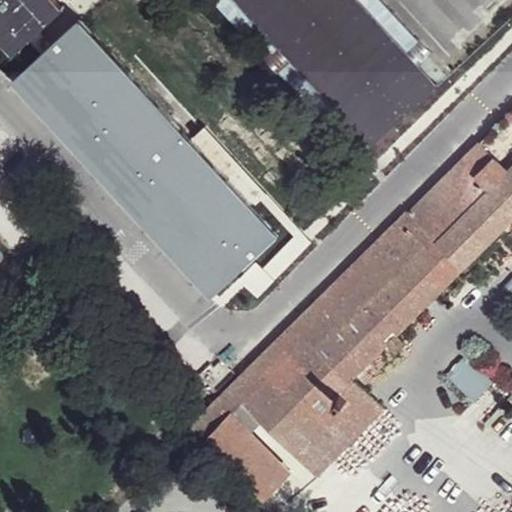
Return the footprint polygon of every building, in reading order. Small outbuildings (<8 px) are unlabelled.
[(69,6),(63,0),(0,0),(0,35),(17,54),(33,39),(47,53),(58,43),(44,29),(69,6)] [(460,89),(377,0),(362,0),(445,89),(372,156),(228,0),(211,0),(364,164),(245,274),(253,283),(460,89)] [(440,88),(358,0),(238,0),(376,147),(440,88)] [(282,234),(83,19),(58,43),(47,53),(20,79),(219,293),(282,234)] [(511,110),(409,212),(406,210),(225,389),(315,477),(381,407),(351,378),(500,226),(506,233),(511,226),(511,110)] [(0,265),(8,258),(0,249),(0,265)] [(473,403),(497,376),(468,350),(444,376),(473,403)] [(290,472),(216,399),(191,427),(265,498),(290,472)]
